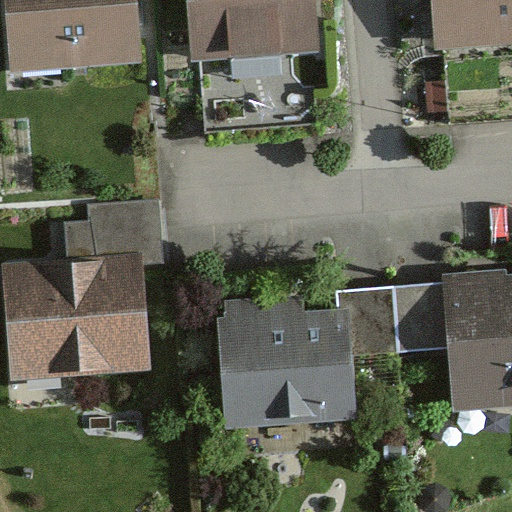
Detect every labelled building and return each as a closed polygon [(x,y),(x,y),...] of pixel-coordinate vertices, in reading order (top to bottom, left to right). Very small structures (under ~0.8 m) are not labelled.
[(123,0),(1,0),(4,75),(126,71),(123,0)] [(299,0),(183,0),(186,64),(302,59),(299,0)] [(511,0),(429,0),(432,61),(511,56),(511,0)] [(137,274),(1,280),(6,391),(142,385),(137,274)] [(511,294),(434,299),(441,416),(511,411),(511,294)] [(336,319),(210,324),(214,423),(340,417),(336,319)]
